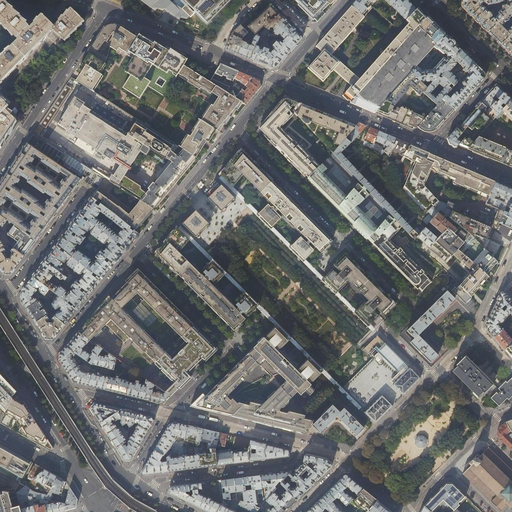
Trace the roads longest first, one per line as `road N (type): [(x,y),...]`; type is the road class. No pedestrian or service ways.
road 1 (residential): [(167,413),(233,347),(137,251)]
road 2 (residential): [(429,378),(386,333),(407,311),(407,299),(344,236)]
road 3 (residential): [(0,166),(106,7)]
road 4 (residential): [(299,444),(289,462),(161,479),(147,492)]
road 5 (residential): [(137,251),(239,129)]
road 6 (residential): [(344,236),(239,129)]
road 7 (residential): [(46,357),(137,251)]
road 8 (residential): [(167,413),(299,444)]
road 9 (residential): [(369,120),(361,157),(425,225)]
road 10 (residential): [(6,296),(83,190)]
road 11 (secondary): [(17,375),(86,481)]
